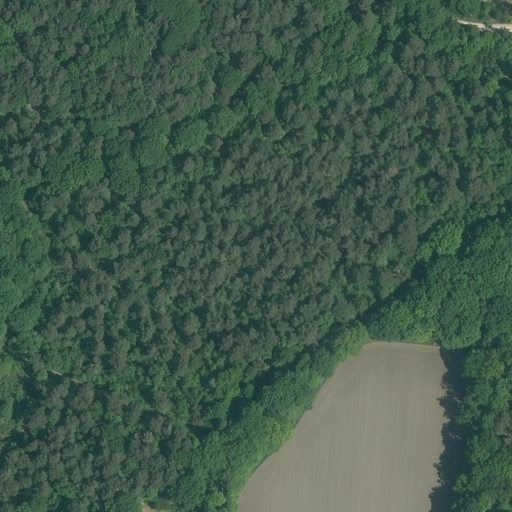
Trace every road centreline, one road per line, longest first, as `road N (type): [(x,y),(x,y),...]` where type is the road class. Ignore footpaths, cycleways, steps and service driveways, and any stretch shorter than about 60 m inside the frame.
road 1 (track): [(511,194),(383,301),(196,433),(191,511)]
road 2 (track): [(196,433),(0,342)]
road 3 (track): [(383,301),(415,316),(452,319),(511,360)]
